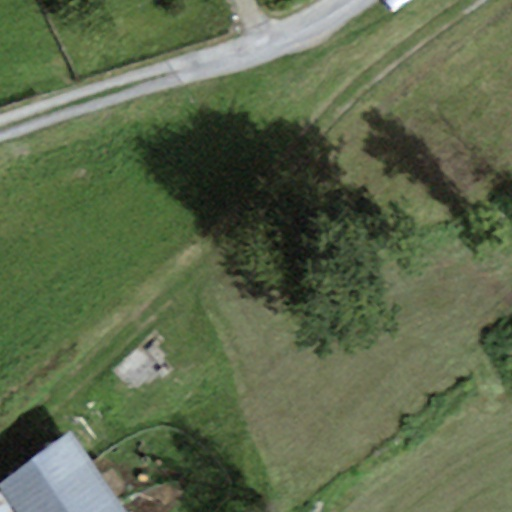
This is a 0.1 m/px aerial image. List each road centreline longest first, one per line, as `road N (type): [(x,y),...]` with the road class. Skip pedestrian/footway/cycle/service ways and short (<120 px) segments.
road 1 (track): [(479,0),(269,186),(0,451)]
road 2 (residential): [(366,0),(269,55),(0,145)]
